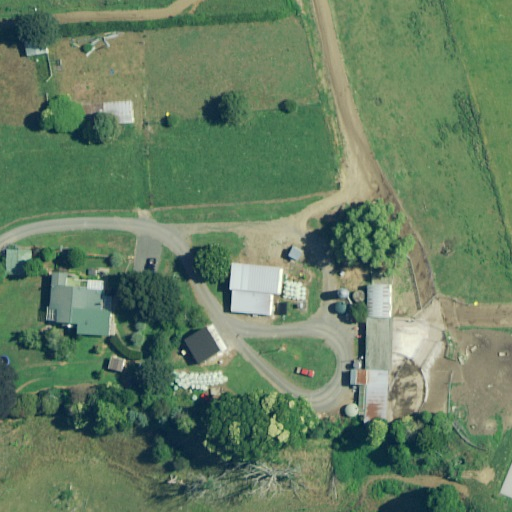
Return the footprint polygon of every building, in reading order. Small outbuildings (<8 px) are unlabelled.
[(52,54),(49,30),(28,32),(31,57),(52,54)] [(135,124),(134,103),(107,104),(108,119),(118,118),(118,125),(135,124)] [(102,105),(56,105),(56,118),(61,118),(61,127),(102,127),(102,105)] [(33,252),(10,251),(9,275),(33,276),(33,252)] [(284,269),(236,265),(234,290),(236,290),(235,312),(268,315),(270,294),(282,295),(284,269)] [(110,283),(108,282),(91,281),(91,284),(70,282),(70,279),(70,277),(56,275),(53,310),(51,310),(50,321),(83,324),(82,334),(114,337),(116,311),(114,310),(116,292),(109,292),(110,283)] [(395,321),(396,287),(373,286),(372,320),(370,370),(370,371),(362,370),(357,370),(354,370),(353,386),(370,387),(369,406),(393,407),(394,371),(395,321)] [(311,312),(311,299),(297,298),(297,312),(311,312)] [(194,383),(181,382),(179,395),(193,397),(194,383)]
